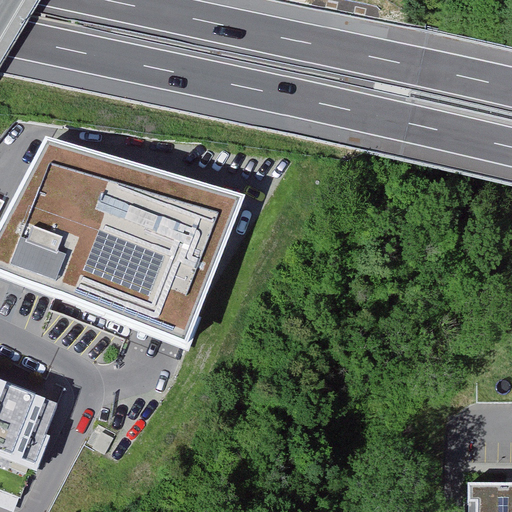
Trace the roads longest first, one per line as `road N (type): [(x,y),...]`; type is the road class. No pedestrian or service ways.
road 1 (motorway): [(0,37),(511,149)]
road 2 (unknown): [(0,177),(21,131),(63,116),(127,118),(246,153),(261,166),(268,198),(219,331)]
road 3 (motorway): [(511,85),(111,0)]
road 4 (residential): [(0,337),(86,375),(95,401),(51,511)]
road 5 (unknown): [(95,401),(174,366),(219,331)]
